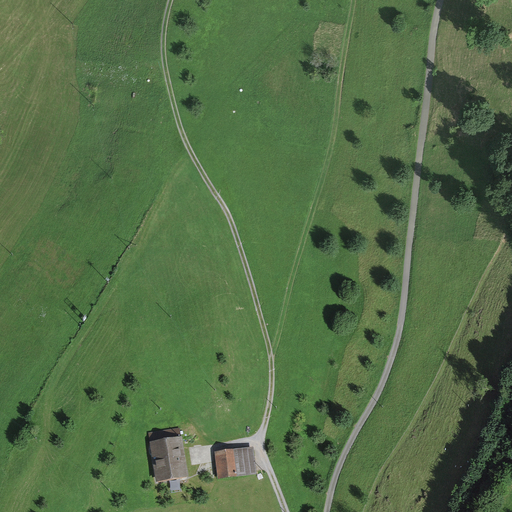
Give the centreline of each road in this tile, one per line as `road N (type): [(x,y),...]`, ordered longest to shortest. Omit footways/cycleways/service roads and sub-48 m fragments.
road 1 (residential): [(327,511),(342,458),(382,385),(399,332),(440,0)]
road 2 (track): [(260,440),(272,383),(268,348),(230,218),(175,111),(163,62),(170,0)]
